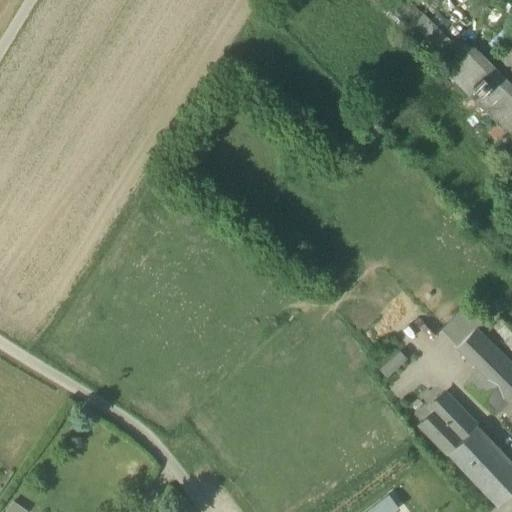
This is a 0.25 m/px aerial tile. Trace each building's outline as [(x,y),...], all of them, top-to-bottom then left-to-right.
[(511,33),(492,55),(510,72),(511,69),(511,33)] [(445,74),(474,102),(494,81),(466,53),(445,74)] [(511,98),(494,81),(474,102),(511,138),(511,98)] [(441,332),(455,347),(473,329),(474,330),(485,319),(469,304),(441,332)] [(492,414),(507,397),(511,391),(511,367),(474,330),(473,329),(455,347),(481,372),(463,389),(492,414)] [(421,428),(447,454),(475,427),(446,398),(439,398),(431,406),(431,413),(434,416),(421,428)] [(511,490),(511,465),(475,427),(447,454),(496,506),(511,490)] [(391,511),(397,508),(387,495),(364,511),(391,511)] [(23,511),(25,510),(11,501),(3,511),(23,511)]
